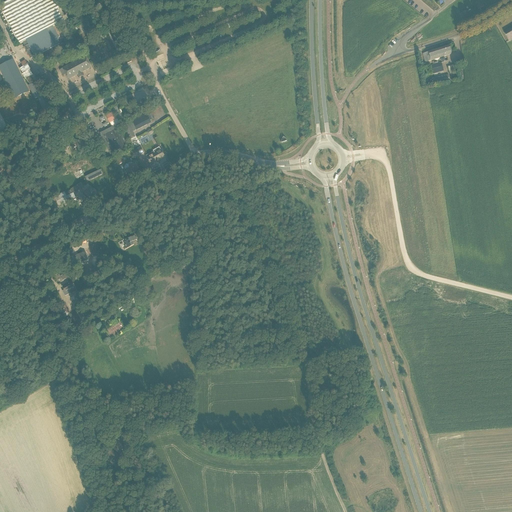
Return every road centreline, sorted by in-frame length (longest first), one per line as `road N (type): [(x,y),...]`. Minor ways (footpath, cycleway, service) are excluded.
road 1 (track): [(195,155),(284,294),(306,360),(320,448),(344,511)]
road 2 (secondary): [(429,511),(345,237),(335,175)]
road 3 (secondary): [(321,177),(421,511)]
road 4 (track): [(366,153),(386,158),(410,266),(511,298)]
road 5 (unclassified): [(1,263),(195,155)]
road 6 (residential): [(1,263),(70,425)]
road 7 (secondary): [(311,0),(316,146)]
road 8 (unclassified): [(195,155),(133,25)]
road 9 (secondary): [(329,143),(319,0)]
road 10 (unclassified): [(397,54),(511,5)]
